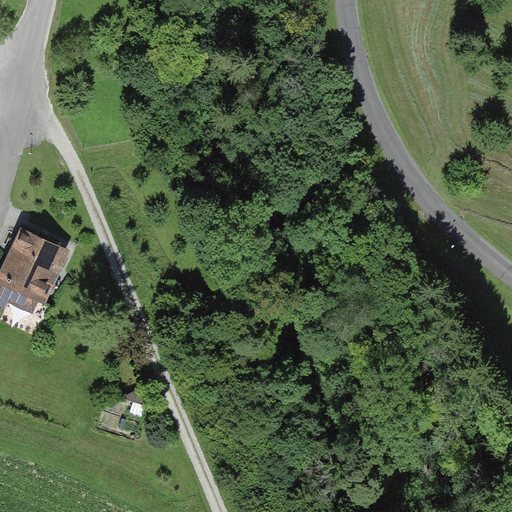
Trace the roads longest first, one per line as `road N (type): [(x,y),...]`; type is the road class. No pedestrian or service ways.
road 1 (track): [(19,103),(71,158),(218,511)]
road 2 (residential): [(346,0),(370,103),(406,173),(511,273)]
road 3 (unclassified): [(42,0),(0,183)]
